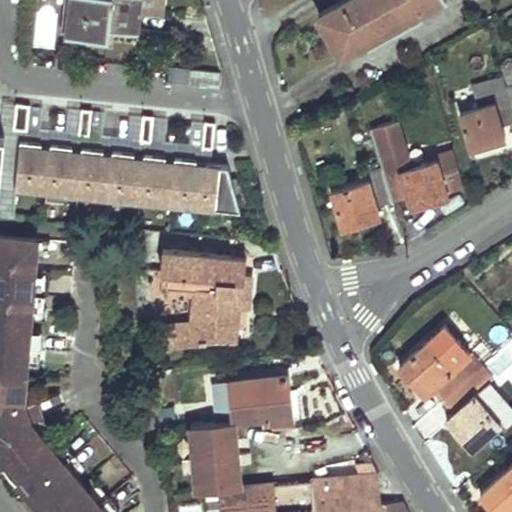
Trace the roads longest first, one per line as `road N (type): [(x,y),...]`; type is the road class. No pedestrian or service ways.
road 1 (unknown): [(0,223),(84,240),(92,397),(142,470),(154,511)]
road 2 (residential): [(258,102),(28,80),(5,58),(5,0)]
road 3 (unknown): [(258,102),(362,61),(475,0)]
road 4 (residential): [(327,317),(258,102)]
road 5 (residential): [(439,511),(327,317)]
road 6 (residential): [(511,205),(327,317)]
